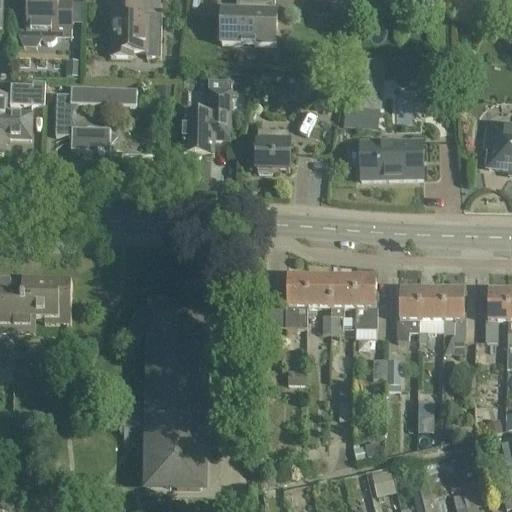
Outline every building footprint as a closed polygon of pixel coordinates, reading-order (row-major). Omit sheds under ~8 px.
[(59,4),(59,0),(29,0),(28,34),(43,34),(43,42),(45,46),(48,48),(51,48),(55,46),(57,42),(73,42),(73,4),(59,4)] [(345,18),(346,10),(346,0),(317,0),(317,17),(345,18)] [(218,33),(218,40),(222,44),(221,48),(277,50),(278,15),(275,15),(275,2),(238,1),(237,14),(222,14),(222,30),(218,33)] [(5,3),(5,16),(15,16),(15,3),(5,3)] [(134,61),(134,55),(146,56),(146,62),(161,62),(162,22),(142,22),(142,5),(112,4),(110,61),(134,61)] [(349,62),(345,111),(380,115),(385,66),(349,62)] [(66,67),(66,79),(80,80),(81,67),(66,67)] [(259,75),(246,73),(243,89),(257,91),(259,75)] [(11,86),(10,108),(33,108),(45,108),(45,84),(33,84),(33,86),(11,86)] [(184,118),(183,159),(189,159),(191,162),(199,162),(202,160),(214,160),(214,143),(229,144),(229,145),(230,145),(231,85),(208,84),(208,119),(184,118)] [(316,84),(313,113),(332,114),(333,86),(316,84)] [(174,102),(176,88),(157,87),(157,102),(174,102)] [(136,111),(137,93),(71,91),(70,99),(56,99),(55,140),(71,141),(71,156),(109,157),(110,134),(95,134),(94,135),(92,135),(90,136),(88,136),(87,136),(84,135),(82,134),(80,133),(78,131),(76,128),(75,126),(75,125),(75,123),(75,121),(75,119),(75,117),(76,116),(76,115),(77,113),(79,112),(80,111),(81,110),(83,109),(85,108),(87,108),(89,108),(92,108),(94,109),(96,110),(136,111)] [(0,157),(5,157),(6,142),(31,143),(32,117),(6,116),(6,114),(6,100),(0,99),(0,157)] [(292,122),(293,146),(316,145),(315,122),(292,122)] [(511,134),(510,134),(511,130),(488,127),(485,154),(490,154),(488,172),(510,174),(509,179),(511,179),(511,134)] [(257,147),(256,174),(259,174),(259,177),(273,177),(273,175),(289,176),(290,143),(287,143),(287,136),(257,135),(257,147)] [(423,185),(423,145),(361,146),(361,186),(423,185)] [(0,336),(34,337),(34,323),(44,323),(44,328),(70,328),(71,286),(24,285),(24,281),(0,280),(0,336)] [(286,329),(286,333),(309,333),(309,329),(309,312),(309,282),(287,281),(287,311),(286,329)] [(331,282),(309,282),(309,312),(331,312),(331,282)] [(354,282),(331,282),(331,312),(331,321),(331,339),(340,339),(340,323),(344,323),(344,312),(354,312),(354,282)] [(354,282),(354,312),(356,312),(356,335),(377,334),(377,313),(375,313),(376,283),(354,282)] [(397,325),(397,347),(409,347),(409,338),(419,338),(420,338),(420,326),(420,325),(420,295),(400,295),(400,325),(397,325)] [(420,295),(420,325),(442,325),(442,295),(420,295)] [(442,325),(443,325),(443,339),(453,340),(453,347),(454,347),(454,359),(464,360),(464,348),(465,348),(465,325),(464,325),(464,295),(442,295),(442,325)] [(510,296),(489,295),(488,326),(486,326),(486,348),(497,348),(497,327),(508,327),(510,327),(510,296)] [(155,349),(152,349),(151,392),(158,393),(152,408),(139,408),(137,408),(135,408),(133,409),(131,410),(130,411),(129,413),(128,414),(127,416),(119,437),(120,437),(121,434),(154,435),(153,444),(150,444),(149,487),(177,487),(177,492),(199,493),(200,446),(203,446),(204,409),(199,409),(199,398),(201,398),(202,357),(205,357),(205,315),(145,313),(143,313),(141,314),(139,314),(138,316),(136,317),(135,318),(134,320),(126,342),(127,343),(128,339),(155,340),(155,349)] [(322,321),(322,339),(331,339),(331,321),(322,321)] [(9,369),(10,358),(0,357),(0,383),(15,383),(15,369),(9,369)] [(400,365),(387,364),(387,395),(400,396),(400,390),(400,365)] [(373,365),(373,384),(386,384),(386,365),(373,365)] [(288,375),(288,390),(307,390),(308,376),(288,375)] [(475,408),(476,377),(464,377),(463,408),(475,408)] [(354,388),(340,387),(340,409),(354,409),(354,388)] [(499,424),(487,427),(490,439),(502,437),(499,424)] [(434,426),(418,425),(418,437),(434,438),(434,426)] [(379,447),(365,450),(368,462),(381,459),(379,447)] [(365,450),(354,452),(356,463),(368,461),(365,450)] [(372,481),(377,503),(395,499),(390,477),(372,481)] [(300,493),(291,495),(293,505),(303,502),(300,493)] [(416,511),(432,511),(428,495),(413,499),(416,511)] [(470,511),(477,511),(478,511),(485,509),(482,496),(467,499),(470,511)]
